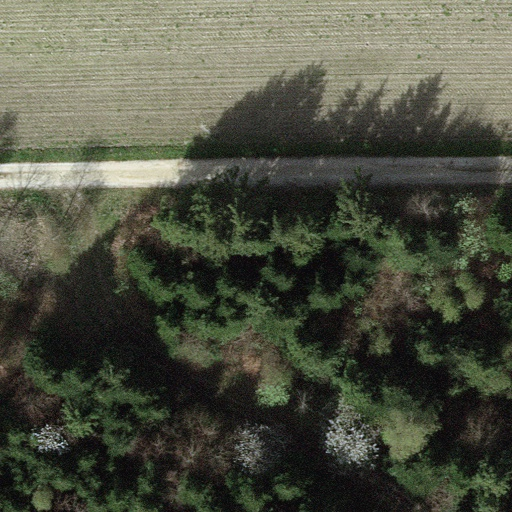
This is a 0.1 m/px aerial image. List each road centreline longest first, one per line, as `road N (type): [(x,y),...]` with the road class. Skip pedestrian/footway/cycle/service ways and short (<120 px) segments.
road 1 (track): [(0,183),(511,173)]
road 2 (track): [(418,511),(278,417),(131,340),(108,318),(88,251),(91,181)]
